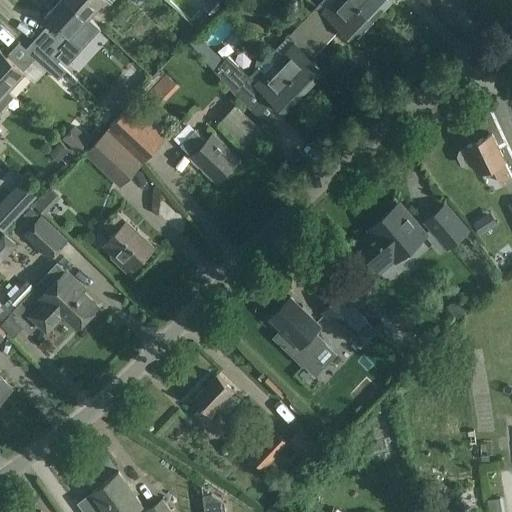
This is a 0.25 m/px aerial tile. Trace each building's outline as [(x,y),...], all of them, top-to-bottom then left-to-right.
[(88,17),(69,0),(57,0),(46,13),(55,22),(53,24),(61,31),(53,41),(44,33),(36,42),(67,70),(71,65),(64,59),(68,55),(59,47),(69,35),(71,37),(88,17)] [(69,0),(88,17),(104,0),(69,0)] [(373,20),(352,0),(334,0),(324,12),(317,5),(309,14),(301,6),(296,11),(327,43),(341,28),(354,40),(373,20)] [(352,0),(373,20),(392,0),(352,0)] [(277,61),(306,90),(325,71),(312,59),(327,43),(296,11),(295,12),(303,20),(288,36),(295,42),(277,61)] [(0,48),(0,82),(8,90),(25,71),(24,70),(35,58),(58,80),(67,70),(36,42),(27,51),(28,52),(20,61),(10,52),(7,55),(0,48)] [(306,90),(277,61),(266,73),(258,66),(250,75),(228,55),(214,68),(233,92),(258,115),(267,124),(282,109),(285,112),(306,90)] [(0,136),(3,133),(0,130),(0,118),(2,116),(0,114),(0,111),(14,96),(8,90),(0,82),(0,136)] [(511,100),(511,98),(493,106),(511,149),(511,100)] [(109,128),(143,161),(164,139),(130,106),(109,128)] [(74,125),(62,137),(79,153),(91,140),(74,125)] [(143,161),(109,128),(86,153),(120,185),(143,161)] [(180,145),(191,156),(217,181),(238,158),(212,134),(206,141),(194,130),(180,145)] [(479,173),(491,166),(499,183),(511,177),(511,174),(492,133),(466,146),(466,147),(459,151),(457,155),(461,163),(466,165),(473,161),(479,173)] [(0,194),(13,214),(34,200),(20,180),(0,193),(0,194)] [(447,249),(470,229),(446,201),(423,221),(447,249)] [(427,233),(400,202),(368,229),(370,231),(357,243),(381,271),(394,259),(395,260),(427,233)] [(41,215),(41,216),(31,207),(15,224),(50,257),(67,240),(41,215)] [(490,211),(473,223),(481,235),(498,223),(490,211)] [(114,234),(102,247),(111,256),(111,257),(126,272),(132,266),(134,268),(153,247),(117,213),(105,226),(114,234)] [(47,298),(30,315),(47,331),(64,314),(78,327),(98,305),(95,302),(76,284),(78,281),(66,270),(57,262),(49,270),(58,279),(50,287),(43,294),(47,298)] [(0,304),(6,313),(14,309),(4,293),(0,295),(0,304)] [(339,293),(323,310),(349,335),(365,319),(366,318),(339,293)] [(357,305),(372,320),(383,310),(368,294),(357,305)] [(271,317),(283,328),(277,334),(277,339),(303,364),(325,342),(313,331),(320,323),(291,295),(271,317)] [(265,370),(259,375),(263,379),(281,398),(287,392),(269,373),(265,370)] [(0,374),(0,399),(12,388),(0,374)] [(227,420),(216,409),(234,390),(217,374),(194,398),(201,405),(193,414),(213,434),(227,420)] [(276,429),(250,457),(264,471),(271,463),(281,473),(300,453),(304,458),(317,444),(300,428),(288,441),(276,429)] [(93,492),(79,502),(85,511),(131,511),(143,503),(120,470),(95,488),(92,490),(92,491),(93,492)] [(211,493),(203,494),(205,511),(225,511),(224,502),(211,493)] [(283,511),(294,502),(286,494),(268,511),(269,511),(283,511)] [(173,511),(163,498),(145,510),(146,511),(173,511)] [(192,505),(193,511),(204,511),(204,503),(192,505)] [(255,511),(256,511),(243,503),(237,511),(255,511)]
